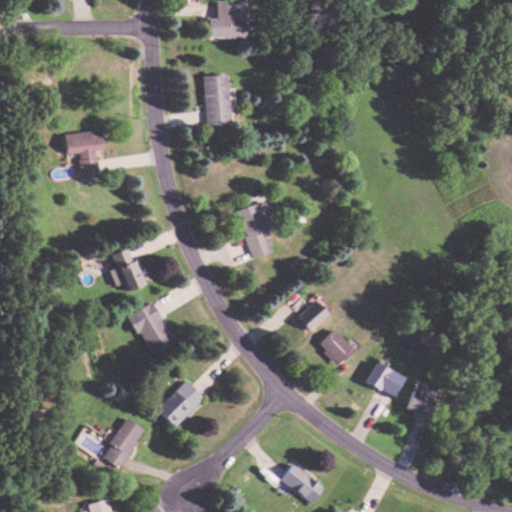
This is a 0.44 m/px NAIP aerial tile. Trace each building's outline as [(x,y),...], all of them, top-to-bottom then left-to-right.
[(206,19),(206,38),(246,38),(246,1),(213,1),(213,19),(206,19)] [(228,124),(225,74),(200,76),(203,125),(228,124)] [(77,176),(99,174),(95,130),(61,133),(62,154),(75,153),(77,176)] [(233,211),(249,259),(270,251),(263,231),(268,229),(259,202),(233,211)] [(141,285),(127,247),(103,256),(114,286),(122,282),(125,291),(141,285)] [(308,331),(325,314),(311,300),(294,318),(308,331)] [(126,314),(146,356),(170,344),(150,303),(126,314)] [(314,345),(333,365),(350,349),(331,329),(314,345)] [(363,382),(392,396),(402,376),(373,361),(363,382)] [(153,410),(171,428),(200,399),(182,381),(153,410)] [(401,409),(431,423),(441,403),(421,393),(425,387),(414,382),(401,409)] [(114,469),(141,431),(124,418),(97,457),(114,469)] [(276,480),(308,504),(320,488),(289,464),(276,480)]
